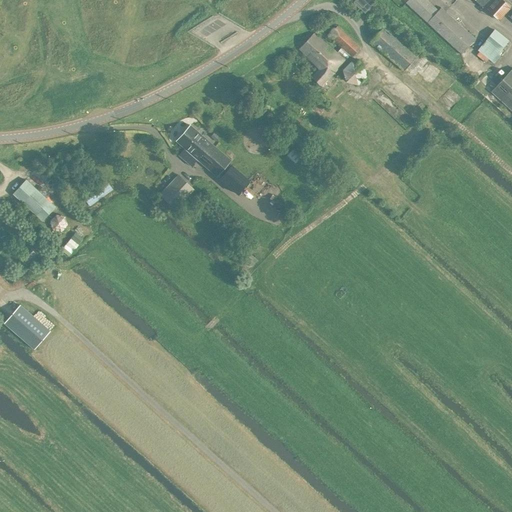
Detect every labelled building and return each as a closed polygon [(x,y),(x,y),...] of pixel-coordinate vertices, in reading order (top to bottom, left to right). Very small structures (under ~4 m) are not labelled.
[(428,23),(461,54),(475,39),(441,8),(439,11),(426,0),(408,0),(406,3),(428,23)] [(511,8),(502,0),(495,0),(486,10),(499,21),(511,8)] [(313,78),(325,89),(334,79),(331,76),(334,74),(350,56),(352,58),(361,48),(337,26),(328,35),(342,48),(337,53),(315,32),(299,49),(320,69),(313,78)] [(494,29),(478,50),(479,51),(476,55),(485,63),(489,59),(494,63),(501,55),(499,53),(509,41),(494,29)] [(363,63),(360,62),(360,61),(360,60),(359,60),(359,59),(358,59),(357,59),(356,59),(356,60),(355,60),(355,61),(355,62),(350,61),(342,70),(345,82),(358,85),(367,76),(363,63)] [(511,111),(511,68),(491,92),(511,111)] [(190,125),(176,141),(185,148),(179,155),(185,161),(193,167),(199,160),(216,176),(230,160),(190,125)] [(255,172),(238,157),(220,178),(237,193),(255,172)] [(160,194),(155,199),(168,212),(173,207),(175,209),(194,189),(179,174),(160,194)] [(43,221),(56,207),(26,179),(13,193),(43,221)] [(55,215),(49,222),(52,230),(61,232),(67,225),(64,216),(55,215)] [(225,238),(233,247),(244,237),(235,228),(225,238)] [(31,247),(37,253),(42,249),(36,243),(31,247)] [(22,254),(28,261),(36,254),(30,247),(22,254)] [(16,268),(19,264),(10,259),(8,263),(16,268)] [(20,305),(4,323),(34,349),(50,331),(20,305)]
